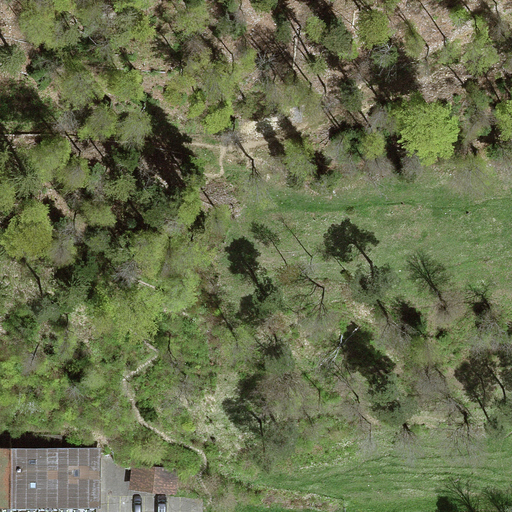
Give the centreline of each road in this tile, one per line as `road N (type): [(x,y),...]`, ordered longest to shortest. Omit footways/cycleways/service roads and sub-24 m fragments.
road 1 (track): [(511,24),(277,132),(197,140)]
road 2 (track): [(197,140),(275,193),(457,204)]
road 3 (track): [(197,140),(0,113)]
road 4 (track): [(390,511),(511,503)]
